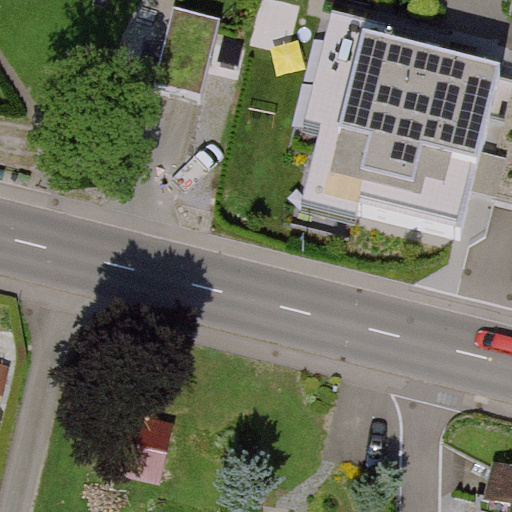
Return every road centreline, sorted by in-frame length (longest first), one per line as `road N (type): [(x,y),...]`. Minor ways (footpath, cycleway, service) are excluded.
road 1 (primary): [(79,255),(511,365)]
road 2 (residential): [(18,511),(79,255)]
